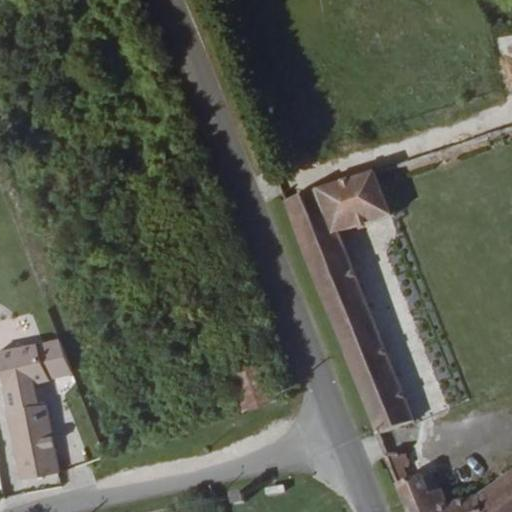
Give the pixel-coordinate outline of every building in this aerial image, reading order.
[(267,31),(260,17),(250,20),(257,36),(267,31)] [(511,36),(495,38),(498,58),(511,56),(511,36)] [(381,438),(417,423),(341,237),(391,217),(373,172),(287,207),(381,438)] [(0,380),(19,482),(59,474),(46,406),(36,408),(32,381),(47,378),(41,345),(0,352),(0,380)] [(235,415),(274,401),(260,362),(221,376),(235,415)] [(511,511),(511,474),(478,497),(449,505),(445,489),(428,496),(423,477),(391,487),(399,511),(511,511)] [(243,498),(242,494),(237,495),(232,496),(233,500),(233,503),(239,502),(244,501),(243,498)]
